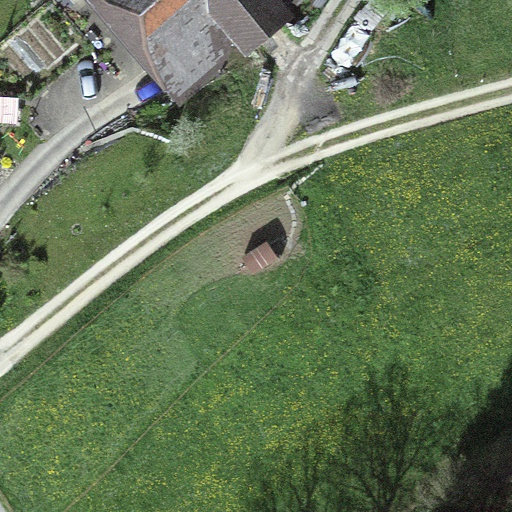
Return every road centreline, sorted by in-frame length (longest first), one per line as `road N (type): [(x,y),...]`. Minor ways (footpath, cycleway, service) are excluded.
road 1 (track): [(511,90),(282,161),(124,257),(0,360)]
road 2 (residential): [(0,202),(87,119)]
